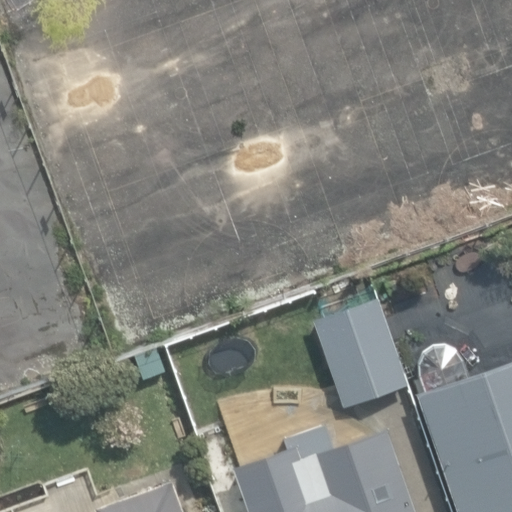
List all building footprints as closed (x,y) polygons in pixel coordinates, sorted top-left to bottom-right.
[(375,291),(307,313),(337,407),(406,385),(375,291)] [(414,391),(455,511),(511,511),(511,384),(504,363),(467,375),(459,349),(453,345),(447,343),(440,343),(433,344),(427,347),(422,352),(418,357),(416,364),(424,387),(414,391)] [(132,353),(140,379),(165,371),(157,346),(132,353)] [(331,445),(323,421),(282,435),(286,445),(232,464),(249,511),(415,511),(385,426),(331,445)] [(54,511),(181,511),(170,480),(95,507),(97,511),(59,511),(59,510),(54,511)]
